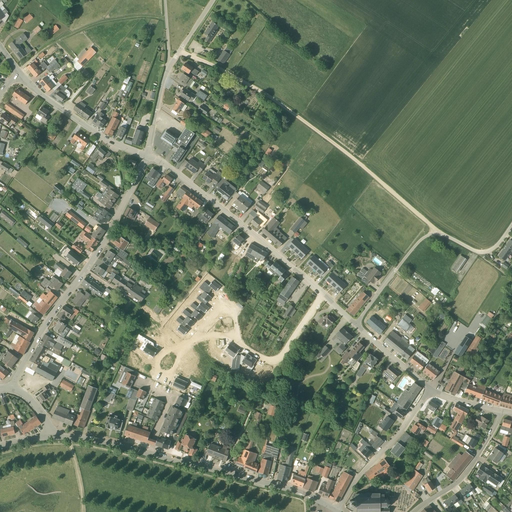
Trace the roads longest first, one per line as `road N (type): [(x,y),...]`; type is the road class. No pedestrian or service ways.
road 1 (track): [(435,233),(292,112),(179,51)]
road 2 (unclassified): [(335,509),(236,473),(83,437),(50,437)]
road 3 (tertiary): [(11,388),(106,238),(146,155)]
road 4 (unclassified): [(322,293),(146,155)]
road 5 (unclassified): [(354,324),(423,237),(441,234),(483,252),(511,224)]
road 6 (residential): [(335,509),(429,389)]
road 7 (tertiary): [(146,155),(93,132),(19,74)]
road 8 (residential): [(414,511),(459,480),(499,410)]
road 9 (residential): [(322,293),(279,358),(237,339)]
